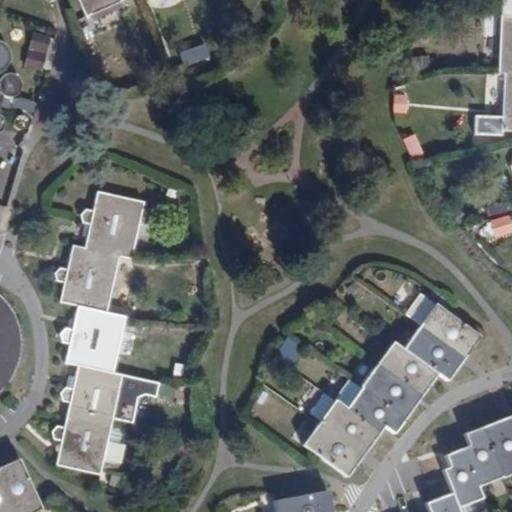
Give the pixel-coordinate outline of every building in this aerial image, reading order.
[(128,0),(77,0),(85,19),(128,0)] [(511,0),(500,0),(500,14),(511,14),(511,0)] [(497,74),(503,74),(511,74),(511,14),(500,14),(497,74)] [(30,51),(45,55),(49,40),(34,36),(30,51)] [(26,103),(25,103),(11,102),(11,99),(13,99),(16,98),(18,96),(20,93),(22,88),(21,85),(19,82),(17,79),(13,78),(9,78),(6,79),(4,80),(0,78),(3,76),(5,75),(7,74),(10,70),(12,68),(13,64),(14,61),(13,57),(12,53),(10,49),(6,46),(2,45),(0,44),(0,130),(1,129),(2,123),(0,118),(0,117),(0,111),(21,113),(32,119),(36,106),(26,103)] [(29,53),(25,68),(40,73),(44,58),(29,53)] [(511,74),(503,74),(501,131),(511,132),(511,74)] [(394,112),(407,114),(410,94),(396,92),(394,112)] [(21,133),(25,132),(27,129),(29,126),(29,124),(27,120),(24,118),(20,118),(17,119),(16,121),(14,124),(13,127),(15,130),(18,132),(21,133)] [(90,226),(84,248),(119,256),(131,259),(143,204),(97,193),(93,213),(85,211),(79,216),(82,224),(90,226)] [(495,236),(511,234),(511,215),(493,218),(495,236)] [(119,256),(84,248),(73,245),(67,267),(59,266),(52,272),(56,281),(65,282),(60,302),(79,306),(106,312),(119,256)] [(401,316),(414,325),(461,356),(477,332),(430,302),(416,293),(401,316)] [(0,394),(4,390),(11,380),(17,370),(20,357),(21,346),(20,335),(18,326),(16,319),(11,310),(5,302),(0,297),(0,296),(0,394)] [(77,364),(112,371),(124,317),(106,312),(79,306),(73,330),(66,328),(58,334),(62,342),(70,343),(66,361),(77,364)] [(461,356),(414,325),(399,348),(436,372),(447,379),(461,356)] [(375,366),(421,395),(436,372),(399,348),(390,342),(375,366)] [(112,371),(77,364),(71,390),(64,388),(57,394),(60,401),(68,404),(64,420),(85,426),(87,413),(111,419),(127,423),(134,392),(118,389),(121,373),(112,371)] [(421,395),(375,366),(360,389),(362,390),(406,418),(421,395)] [(160,396),(188,402),(191,388),(164,382),(160,396)] [(395,435),(406,418),(362,390),(348,411),(383,433),(386,428),(395,435)] [(322,427),(368,456),(383,433),(348,411),(337,403),(322,427)] [(105,441),(111,419),(87,413),(85,426),(64,420),(61,434),(54,432),(47,436),(51,445),(58,446),(54,465),(98,475),(102,461),(117,461),(120,449),(117,445),(105,441)] [(501,474),(511,470),(511,428),(508,417),(483,425),(501,474)] [(464,446),(477,483),(501,474),(483,425),(463,433),(468,445),(464,446)] [(368,456),(322,427),(307,450),(353,479),(368,456)] [(452,491),(457,504),(481,495),(477,483),(464,446),(444,453),(448,465),(442,466),(452,491)] [(0,468),(0,494),(8,511),(39,511),(16,461),(0,468)] [(276,511),(328,511),(324,488),(274,497),(276,511)] [(425,500),(429,511),(459,511),(457,504),(452,491),(425,500)] [(0,511),(8,511),(0,494),(0,511)]
